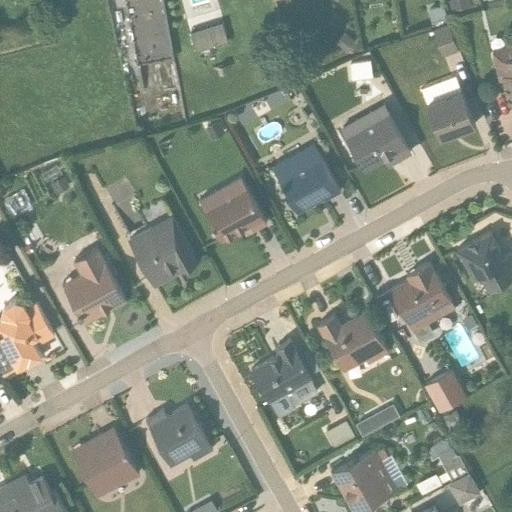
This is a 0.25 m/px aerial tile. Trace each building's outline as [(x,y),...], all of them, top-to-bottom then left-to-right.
[(124,0),(137,68),(173,63),(161,0),(124,0)] [(468,0),(448,0),(451,12),(470,8),(468,0)] [(442,9),(428,12),(431,25),(446,22),(442,9)] [(225,23),(193,31),(198,50),(230,42),(225,23)] [(432,33),(443,58),(457,53),(448,27),(432,33)] [(354,44),(344,35),(334,46),(344,55),(354,44)] [(511,105),(511,109),(511,46),(490,52),(498,83),(501,82),(507,105),(511,105)] [(294,76),(314,70),(311,61),(291,67),(294,76)] [(371,79),(369,63),(349,65),(351,81),(371,79)] [(454,79),(421,91),(440,142),(475,129),(461,91),(459,92),(454,79)] [(383,105),(340,130),(364,173),(384,162),(388,169),(412,155),(383,105)] [(224,136),(217,124),(206,130),(213,142),(224,136)] [(312,145),(271,169),(297,215),(323,201),(324,203),(340,194),(312,145)] [(240,179),(198,202),(221,244),(249,229),(252,233),(266,226),(240,179)] [(4,204),(12,218),(31,208),(23,193),(4,204)] [(172,216),(127,241),(154,289),(198,264),(172,216)] [(487,293),(511,279),(511,261),(509,256),(500,261),(496,253),(499,251),(490,235),(457,252),(473,281),(479,278),(487,293)] [(126,303),(98,249),(72,263),(79,275),(61,285),(84,327),(126,303)] [(390,292),(418,346),(434,337),(427,326),(455,311),(431,264),(415,272),(417,278),(390,292)] [(0,380),(0,381),(18,372),(19,374),(42,361),(34,345),(37,343),(39,346),(54,337),(35,305),(26,310),(22,304),(14,302),(3,309),(0,315),(0,317),(0,319),(0,380)] [(335,317),(316,328),(343,373),(364,361),(368,366),(387,355),(364,313),(340,326),(335,317)] [(297,357),(289,342),(275,350),(279,357),(250,373),(268,404),(269,403),(278,419),(295,410),(293,408),(316,395),(308,381),(310,380),(309,378),(319,373),(308,352),(297,357)] [(465,398),(451,372),(424,387),(439,414),(465,398)] [(162,412),(145,422),(170,468),(190,457),(193,462),(211,452),(197,426),(198,422),(195,418),(192,417),(187,407),(166,418),(162,412)] [(393,421),(385,408),(370,417),(378,430),(393,421)] [(463,426),(455,413),(442,420),(450,434),(463,426)] [(344,424),(325,436),(334,451),(354,439),(344,424)] [(111,429),(71,452),(98,500),(139,478),(111,429)] [(445,442),(425,454),(431,463),(437,459),(447,476),(444,478),(443,477),(440,479),(444,486),(466,473),(457,459),(455,460),(445,442)] [(380,448),(330,475),(350,511),(361,511),(406,487),(390,458),(387,460),(380,448)] [(480,496),(468,475),(448,486),(459,507),(480,496)] [(24,477),(0,490),(0,511),(16,511),(20,510),(21,511),(63,511),(53,493),(50,495),(41,479),(29,485),(24,477)] [(197,511),(218,511),(219,511),(213,503),(197,511)]
